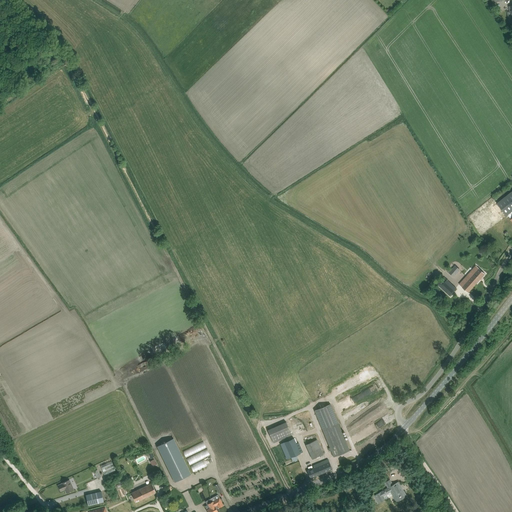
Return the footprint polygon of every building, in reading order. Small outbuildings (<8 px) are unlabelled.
[(511,191),(506,196),(497,203),(507,215),(508,215),(511,211),(511,191)] [(490,210),(487,212),(493,220),(496,217),(490,210)] [(447,270),(454,277),(462,268),(456,262),(447,270)] [(468,274),(459,284),(469,292),(485,274),(476,265),(473,268),(476,271),(471,277),(468,274)] [(437,283),(450,295),(457,288),(444,276),(437,283)] [(330,403),(314,410),(322,429),(334,457),(350,450),(338,422),(330,403)] [(292,435),(286,422),(268,430),(273,443),(292,435)] [(173,438),(157,446),(166,464),(167,467),(175,482),(191,474),(173,438)] [(282,443),(280,444),(287,459),(289,458),(291,457),(297,454),(300,453),(293,438),(282,443)] [(323,454),(317,439),(309,443),(315,458),(323,454)] [(192,466),(212,456),(209,449),(188,459),(192,466)] [(299,457),(294,459),(298,470),(303,468),(299,457)] [(314,468),(307,470),(308,471),(309,474),(310,478),(311,478),(332,469),(330,465),(328,460),(313,466),(314,468)] [(103,465),(105,475),(117,472),(114,463),(103,465)] [(203,470),(202,468),(205,467),(203,463),(192,467),(195,473),(203,470)] [(374,496),(377,500),(378,503),(385,499),(385,500),(393,496),(396,502),(406,496),(398,482),(393,485),(390,479),(385,482),(388,488),(374,496)] [(62,483),(59,485),(61,491),(65,489),(67,493),(74,489),(69,480),(66,482),(65,481),(64,482),(65,482),(62,483)] [(136,502),(156,493),(152,483),(132,493),(136,502)] [(193,488),(188,490),(196,508),(201,506),(193,488)] [(88,505),(104,501),(102,492),(86,495),(88,505)] [(218,494),(210,499),(212,501),(213,501),(217,508),(219,507),(219,508),(224,505),(221,501),(218,495),(218,494)] [(207,505),(205,506),(207,510),(207,511),(216,511),(218,511),(216,508),(217,508),(213,501),(212,501),(210,499),(205,501),(207,505)]
